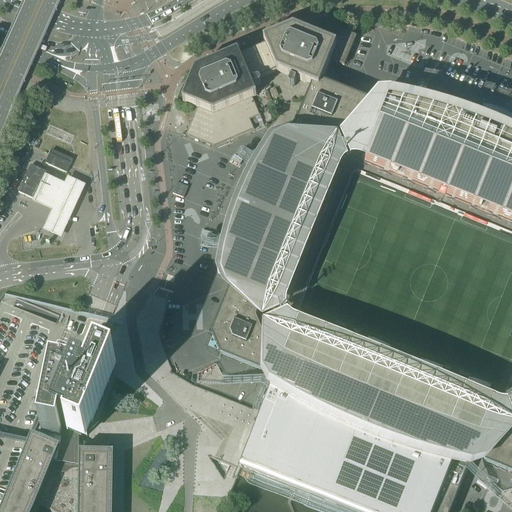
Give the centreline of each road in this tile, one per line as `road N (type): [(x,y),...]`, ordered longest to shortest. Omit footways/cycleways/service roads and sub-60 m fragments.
road 1 (secondary): [(125,255),(137,230),(120,101)]
road 2 (tertiary): [(92,89),(112,242)]
road 3 (secondary): [(132,65),(243,0)]
road 4 (primary): [(0,117),(52,0)]
